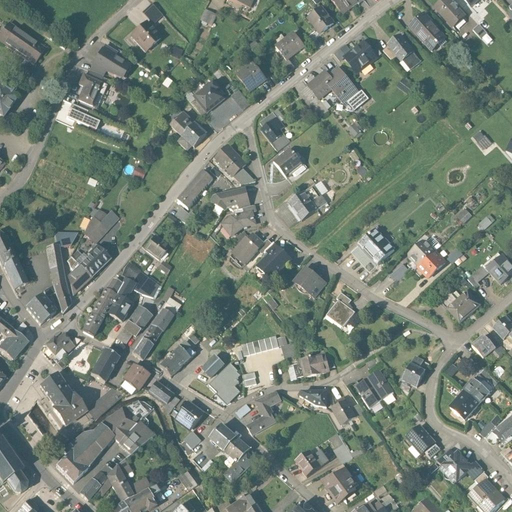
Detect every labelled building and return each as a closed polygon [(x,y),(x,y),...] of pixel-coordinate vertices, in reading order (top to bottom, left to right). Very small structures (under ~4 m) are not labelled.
[(253,0),(245,0),(243,5),(250,9),(253,0)] [(335,0),(332,3),(343,16),(344,16),(343,14),(351,8),(352,10),(358,5),(354,0),(335,0)] [(447,0),(436,11),(452,28),(463,18),(447,0)] [(480,0),(462,0),(471,9),(480,0)] [(144,15),(153,25),(162,16),(153,7),(144,15)] [(216,15),(205,10),(200,20),(211,25),(216,15)] [(334,26),(322,12),(309,22),(321,36),(334,26)] [(422,18),(409,30),(430,53),(431,52),(430,51),(435,46),(436,47),(444,40),(435,30),(436,29),(435,28),(434,29),(431,25),(432,24),(426,18),(427,18),(424,15),(421,18),(422,18)] [(160,40),(146,24),(139,31),(141,34),(133,41),(145,54),(160,40)] [(46,51),(8,26),(0,38),(0,45),(25,62),(29,64),(34,68),(46,51)] [(305,49),(293,34),(293,35),(277,48),(276,48),(287,61),(299,51),(301,52),(305,49)] [(401,37),(388,47),(401,64),(403,62),(410,72),(420,63),(413,54),(413,53),(401,37)] [(364,43),(344,59),(357,75),(377,60),(364,43)] [(106,47),(103,52),(113,58),(116,53),(106,47)] [(182,51),(173,47),(170,54),(179,58),(182,51)] [(103,52),(93,69),(104,73),(120,80),(128,67),(113,58),(103,52)] [(29,64),(25,62),(4,92),(8,95),(29,64)] [(267,82),(253,65),(237,78),(251,94),(267,82)] [(93,69),(90,74),(101,78),(104,73),(93,69)] [(335,80),(332,83),(336,88),(331,92),(344,108),(360,95),(339,70),(331,76),(335,80)] [(90,74),(88,79),(99,83),(101,78),(90,74)] [(319,102),(331,92),(336,88),(332,83),(325,74),(307,88),(319,102)] [(88,79),(83,77),(79,86),(81,87),(78,94),(81,96),(79,102),(98,110),(107,86),(99,83),(88,79)] [(222,92),(215,83),(195,100),(208,115),(226,101),(220,94),(222,92)] [(4,92),(0,89),(0,120),(14,130),(19,122),(11,116),(9,119),(6,117),(17,101),(8,95),(4,92)] [(232,99),(243,112),(250,106),(239,93),(232,99)] [(68,112),(69,112),(70,111),(85,118),(88,113),(71,106),(68,112)] [(70,111),(69,112),(66,120),(96,132),(99,124),(85,118),(70,111)] [(198,128),(184,115),(171,129),(182,139),(192,148),(194,150),(207,136),(201,130),(202,129),(199,126),(198,128)] [(284,128),(275,117),(269,121),(268,119),(260,125),(264,130),(261,132),(277,153),(290,143),(280,131),(284,128)] [(354,127),(348,132),(354,139),(360,134),(354,127)] [(495,145),(482,129),(468,140),(481,156),(495,145)] [(129,136),(122,133),(119,142),(126,145),(129,136)] [(192,148),(182,139),(178,144),(188,153),(192,148)] [(216,161),(234,179),(242,171),(246,167),(229,149),(216,161)] [(290,153),(274,166),(285,179),(301,166),(290,153)] [(145,173),(135,168),(132,176),(141,181),(145,173)] [(255,184),(242,171),(234,179),(242,188),(255,184)] [(188,211),(213,180),(203,172),(178,203),(188,211)] [(213,199),(209,206),(225,214),(227,210),(238,207),(249,204),(246,190),(213,199)] [(315,190),(290,208),(301,224),(327,206),(315,190)] [(242,211),(243,217),(253,214),(256,214),(255,208),(250,209),(242,211)] [(107,218),(98,212),(93,219),(88,229),(89,231),(85,236),(94,244),(118,220),(111,213),(107,218)] [(465,212),(457,220),(463,227),(472,219),(465,212)] [(256,229),(253,214),(243,217),(233,219),(221,228),(232,242),(244,231),(256,229)] [(489,218),(479,227),(485,233),(494,223),(489,218)] [(377,234),(359,250),(375,269),(394,253),(377,234)] [(3,270),(16,262),(6,240),(0,235),(0,266),(2,270),(3,270)] [(57,249),(59,249),(59,250),(71,248),(76,236),(54,235),(57,249)] [(169,248),(152,236),(143,249),(159,262),(169,248)] [(248,242),(247,241),(232,258),(244,269),(258,253),(265,247),(254,237),(248,242)] [(407,260),(418,272),(436,255),(425,243),(407,260)] [(267,244),(265,247),(258,253),(262,257),(265,255),(267,257),(273,249),(267,244)] [(292,264),(275,248),(273,249),(267,257),(269,259),(258,271),(272,285),(292,264)] [(46,251),(51,273),(63,272),(59,250),(59,249),(57,249),(46,251)] [(79,268),(80,269),(91,280),(110,261),(98,249),(87,260),(79,268)] [(77,252),(71,259),(79,268),(87,260),(83,255),(82,256),(77,252)] [(458,254),(449,263),(454,267),(460,261),(462,263),(465,261),(458,254)] [(447,266),(436,255),(418,272),(429,283),(447,266)] [(511,269),(500,256),(484,270),(489,277),(501,289),(511,279),(511,269)] [(71,271),(74,275),(80,269),(79,268),(71,259),(68,261),(70,266),(71,271)] [(27,286),(16,262),(3,270),(13,293),(27,286)] [(172,269),(163,263),(157,270),(167,276),(172,269)] [(120,279),(123,280),(132,284),(140,274),(141,272),(128,264),(124,270),(120,279)] [(409,275),(403,268),(391,279),(396,286),(409,275)] [(70,287),(73,298),(91,280),(80,269),(74,275),(75,276),(71,280),(74,283),(70,287)] [(324,285),(304,270),(292,286),(312,301),(324,285)] [(489,277),(484,270),(473,279),(479,285),(489,277)] [(51,273),(54,289),(65,286),(63,272),(51,273)] [(158,287),(140,274),(132,284),(135,286),(131,292),(140,296),(152,300),(158,287)] [(479,285),(473,279),(468,283),(476,293),(481,288),(479,285)] [(123,280),(120,285),(121,286),(118,292),(128,297),(131,292),(135,286),(132,284),(123,280)] [(112,281),(105,292),(115,298),(118,292),(121,286),(120,285),(112,281)] [(70,309),(65,286),(54,289),(56,296),(62,317),(70,309)] [(56,296),(54,289),(45,293),(48,299),(56,296)] [(161,302),(165,304),(166,305),(169,300),(173,292),(168,289),(161,302)] [(103,291),(89,317),(101,324),(115,298),(105,292),(103,291)] [(481,309),(468,295),(448,314),(460,328),(481,309)] [(337,304),(340,306),(347,312),(352,306),(341,298),(337,304)] [(43,301),(41,299),(26,311),(40,328),(55,315),(43,301)] [(132,308),(116,299),(106,318),(121,326),(132,308)] [(169,300),(166,305),(176,312),(180,307),(169,300)] [(277,308),(273,303),(269,306),(273,311),(277,308)] [(157,315),(158,316),(162,310),(173,318),(176,312),(166,305),(165,304),(157,315)] [(347,312),(340,306),(329,321),(344,332),(355,318),(347,312)] [(151,318),(137,309),(126,324),(139,333),(141,334),(151,318)] [(173,318),(162,310),(158,316),(150,327),(161,334),(161,335),(173,318)] [(101,324),(89,317),(80,334),(93,340),(101,324)] [(511,324),(507,320),(493,334),(504,345),(509,341),(511,343),(511,324)] [(14,334),(0,323),(0,335),(7,342),(8,342),(14,334)] [(139,333),(126,324),(121,332),(131,338),(134,340),(139,333)] [(194,325),(182,336),(186,340),(188,338),(195,347),(205,338),(194,325)] [(161,334),(150,327),(142,340),(152,347),(161,334)] [(131,338),(121,332),(115,340),(116,341),(125,347),(131,338)] [(7,342),(0,349),(0,353),(12,364),(28,346),(14,334),(8,342),(7,342)] [(61,352),(65,357),(74,349),(70,344),(66,341),(62,336),(56,342),(53,339),(43,348),(53,359),(61,352)] [(241,347),(244,359),(279,350),(276,339),(241,347)] [(152,347),(142,340),(131,356),(141,364),(152,347)] [(490,347),(485,341),(473,352),(486,365),(493,359),(497,355),(496,354),(490,347)] [(185,343),(179,348),(185,355),(191,349),(185,343)] [(494,343),(490,347),(496,354),(499,352),(501,350),(494,343)] [(285,363),(297,360),(293,347),(282,350),(285,363)] [(185,355),(179,348),(157,368),(169,380),(190,360),(185,355)] [(118,361),(103,352),(93,369),(89,377),(103,386),(118,361)] [(505,358),(499,352),(496,354),(497,355),(493,359),(498,365),(505,358)] [(224,367),(215,358),(202,372),(210,380),(224,367)] [(305,378),(306,381),(326,376),(322,361),(316,362),(316,360),(302,364),(302,367),(305,378)] [(424,367),(415,362),(403,388),(418,395),(426,378),(420,375),(424,367)] [(226,397),(231,402),(239,393),(235,389),(239,385),(236,382),(238,380),(233,375),(236,371),(230,366),(209,387),(223,401),(226,397)] [(148,379),(132,367),(121,382),(123,383),(138,394),(148,379)] [(291,369),(288,370),(292,384),(298,383),(298,380),(305,378),(302,367),(295,368),(291,369)] [(430,369),(424,367),(420,375),(426,378),(430,369)] [(452,371),(446,379),(452,385),(459,377),(452,371)] [(485,375),(475,386),(490,399),(496,392),(498,390),(485,375)] [(380,376),(368,384),(382,406),(394,398),(380,376)] [(40,389),(52,406),(68,394),(57,377),(40,389)] [(173,397),(155,384),(148,394),(166,406),(172,398),(173,397)] [(368,384),(356,392),(370,414),(382,406),(368,384)] [(475,386),(465,398),(480,411),(486,404),(490,399),(475,386)] [(116,393),(111,390),(85,412),(93,421),(94,421),(95,422),(123,398),(116,393)] [(490,399),(486,404),(491,409),(502,397),(496,392),(490,399)] [(55,410),(53,411),(65,429),(85,415),(70,393),(68,394),(52,406),(55,410)] [(256,404),(263,419),(271,415),(272,414),(270,410),(281,404),(275,395),(272,396),(256,404)] [(301,395),(298,399),(302,401),(312,407),(316,410),(327,411),(327,395),(301,395)] [(178,402),(172,398),(166,406),(163,410),(168,417),(178,402)] [(480,411),(465,398),(452,413),(467,426),(480,411)] [(312,407),(302,401),(299,407),(309,412),(312,407)] [(203,416),(188,404),(175,422),(190,434),(203,416)] [(347,405),(332,413),(340,429),(356,421),(347,405)] [(251,413),(246,407),(236,415),(241,420),(251,413)] [(111,441),(117,447),(138,425),(123,412),(106,423),(84,443),(72,455),(71,454),(56,469),(73,486),(87,471),(88,470),(87,470),(111,441)] [(277,426),(271,415),(263,419),(247,429),(254,439),(277,426)] [(511,442),(511,423),(497,437),(507,447),(511,442)] [(148,434),(138,425),(117,447),(128,456),(148,434)] [(237,441),(222,427),(209,442),(224,455),(237,441)] [(437,450),(422,433),(408,446),(423,463),(426,460),(436,451),(437,450)] [(189,437),(179,445),(187,454),(191,451),(195,455),(199,451),(200,450),(189,437)] [(507,447),(497,437),(493,440),(503,451),(507,447)] [(22,471),(0,438),(0,488),(6,484),(13,495),(19,495),(24,492),(25,486),(23,483),(28,480),(29,475),(27,472),(22,471)] [(249,452),(237,441),(224,455),(236,466),(246,457),(249,452)] [(318,450),(296,465),(306,480),(328,465),(318,450)] [(192,466),(202,476),(213,466),(199,451),(195,455),(191,459),(195,464),(192,466)] [(436,451),(426,460),(432,466),(442,458),(436,451)] [(246,457),(236,466),(224,479),(232,487),(254,465),(246,457)] [(442,473),(455,461),(451,457),(438,469),(442,473)] [(472,472),(459,458),(455,461),(442,473),(457,490),(468,480),(474,475),(472,472)] [(134,500),(152,491),(146,479),(127,489),(122,479),(132,474),(126,462),(117,469),(113,473),(107,480),(122,505),(123,504),(134,500)] [(107,479),(113,473),(105,468),(92,481),(79,496),(87,503),(107,480),(107,479)] [(472,472),(474,475),(468,480),(475,488),(476,488),(485,480),(482,477),(483,476),(476,468),(472,472)] [(330,481),(323,486),(339,508),(357,495),(355,492),(358,490),(345,473),(331,483),(330,481)] [(485,479),(485,480),(476,488),(480,492),(488,485),(489,484),(485,479)] [(477,511),(499,511),(506,506),(488,485),(480,492),(469,502),(477,511)] [(372,495),(379,505),(380,504),(389,498),(384,487),(372,495)] [(134,500),(123,504),(126,511),(142,511),(146,509),(148,511),(151,511),(157,509),(153,502),(155,501),(153,498),(160,494),(157,488),(152,491),(134,500)] [(252,511),(257,509),(249,497),(224,511),(252,511)] [(389,498),(380,504),(385,510),(394,504),(389,498)] [(439,511),(428,500),(416,511),(439,511)] [(33,511),(36,509),(29,503),(20,511),(19,511),(33,511)] [(194,511),(195,511),(187,503),(177,511),(194,511)]
